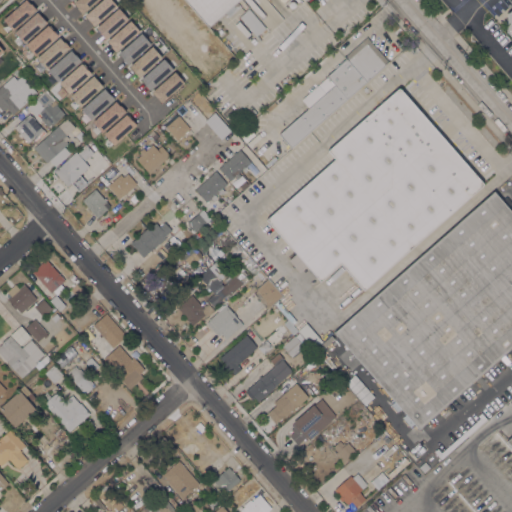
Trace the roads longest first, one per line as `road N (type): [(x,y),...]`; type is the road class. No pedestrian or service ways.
road 1 (residential): [(303,511),(0,159)]
road 2 (residential): [(196,386),(50,511)]
road 3 (residential): [(219,140),(84,256)]
road 4 (residential): [(511,115),(409,0)]
